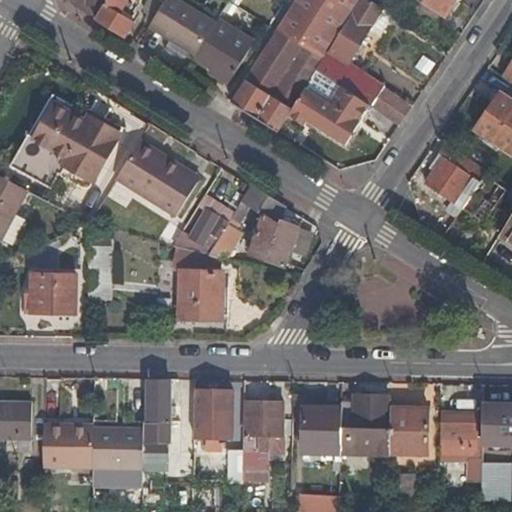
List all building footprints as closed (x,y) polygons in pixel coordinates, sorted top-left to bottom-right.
[(124,0),(103,0),(101,4),(93,17),(124,36),(132,22),(116,12),(124,0)] [(147,0),(141,9),(152,16),(162,0),(147,0)] [(162,0),(152,16),(148,24),(196,53),(215,21),(179,0),(162,0)] [(315,69),(357,0),(291,0),(230,101),(277,130),(288,113),(315,69)] [(369,0),(357,0),(315,69),(364,102),(394,122),(407,102),(344,61),(366,26),(379,6),(369,0)] [(432,0),(447,10),(453,0),(432,0)] [(393,15),(379,6),(366,26),(381,35),(393,15)] [(214,52),(206,66),(229,79),(245,53),(226,42),(219,54),(214,52)] [(315,69),(288,113),(303,123),(306,118),(313,122),(341,140),(364,102),(315,69)] [(511,100),(499,92),(475,129),(511,154),(511,100)] [(45,112),(25,146),(56,165),(87,184),(115,138),(113,137),(95,126),(91,132),(79,125),(76,130),(45,112)] [(306,118),(303,123),(310,127),(313,122),(306,118)] [(83,119),(79,125),(91,132),(95,126),(83,119)] [(99,119),(95,126),(113,137),(117,131),(99,119)] [(136,140),(113,178),(150,202),(174,163),(136,140)] [(56,165),(25,146),(20,155),(51,174),(56,165)] [(445,207),(454,213),(458,207),(480,174),(483,169),(465,156),(459,165),(443,155),(425,181),(451,198),(445,207)] [(174,163),(150,202),(172,215),(192,182),(176,172),(179,166),(174,163)] [(196,177),(179,166),(176,172),(192,182),(196,177)] [(511,194),(480,174),(458,207),(493,231),(511,203),(511,194)] [(0,238),(26,190),(0,176),(0,238)] [(217,235),(208,250),(224,254),(241,227),(236,224),(250,202),(261,208),(248,252),(285,262),(297,222),(281,216),(284,204),(249,182),(227,218),(217,235)] [(209,230),(217,235),(227,218),(206,205),(190,232),(203,240),(209,230)] [(511,209),(498,231),(511,239),(511,209)] [(114,301),(116,246),(92,245),(90,300),(114,301)] [(221,269),(179,268),(178,315),(220,316),(221,269)] [(77,271),(33,269),(31,310),(75,311),(77,271)] [(147,427),(146,441),(170,442),(173,376),(149,376),(147,427)] [(474,404),(487,405),(488,381),(474,381),(474,404)] [(193,387),(192,444),(231,445),(233,389),(193,387)] [(342,407),(341,451),(394,452),(394,451),(395,406),(391,406),(391,394),(357,393),(357,401),(342,401),(342,407)] [(241,431),(240,466),(257,467),(257,447),(269,447),(270,431),(282,431),(283,397),(246,396),(245,431),(241,431)] [(0,399),(0,436),(7,437),(6,448),(19,448),(19,438),(32,438),(32,400),(0,399)] [(485,466),(487,405),(474,404),(445,403),(444,437),(461,438),(461,448),(471,448),(470,471),(485,472),(485,466)] [(341,451),(342,407),(305,406),(304,450),(341,451)] [(432,407),(395,406),(394,451),(431,452),(432,407)] [(511,409),(490,408),(490,434),(511,434),(511,409)] [(97,422),(46,419),(45,459),(95,462),(97,424),(97,422)] [(147,427),(97,424),(95,462),(95,464),(145,466),(146,454),(146,441),(147,427)] [(170,442),(146,441),(146,454),(169,455),(170,442)] [(231,451),(213,452),(214,484),(232,484),(231,451)] [(501,467),(485,466),(485,472),(484,503),(499,504),(501,467)] [(394,470),(393,494),(418,495),(419,471),(394,470)] [(303,511),(305,511),(340,511),(341,493),(304,491),(303,511)] [(498,511),(499,504),(484,503),(483,511),(498,511)]
